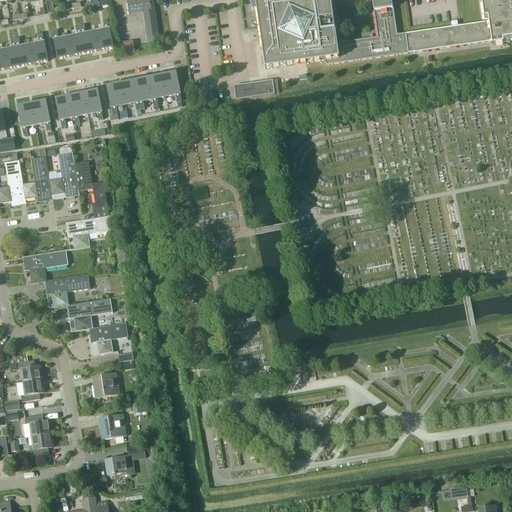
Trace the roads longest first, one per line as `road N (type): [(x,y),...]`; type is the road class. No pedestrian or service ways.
road 1 (residential): [(0,91),(179,55),(173,10),(231,0)]
road 2 (residential): [(31,479),(67,474),(79,452),(64,358),(12,329),(0,279)]
